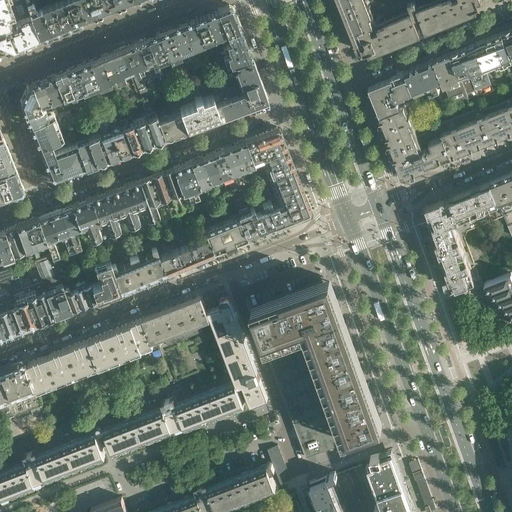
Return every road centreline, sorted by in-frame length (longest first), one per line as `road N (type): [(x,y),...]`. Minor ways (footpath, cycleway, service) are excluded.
road 1 (residential): [(0,216),(308,103)]
road 2 (primary): [(488,511),(377,205)]
road 3 (residential): [(0,355),(228,265)]
road 4 (primary): [(349,218),(423,426)]
road 5 (residential): [(114,466),(126,496),(287,433)]
road 6 (residential): [(335,85),(511,13)]
road 7 (residential): [(114,466),(278,403)]
road 8 (tertiary): [(160,0),(0,68)]
road 9 (residential): [(405,432),(296,472),(287,433)]
road 10 (residential): [(278,403),(228,265)]
road 11 (residential): [(377,205),(511,153)]
road 12 (residential): [(228,265),(349,218)]
road 13 (primary): [(377,205),(335,85)]
road 14 (primary): [(308,103),(349,218)]
